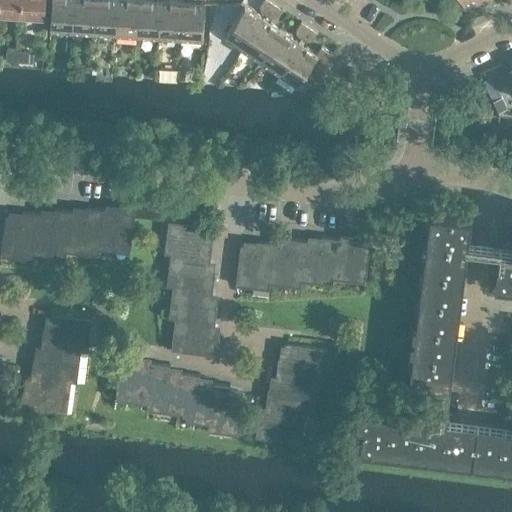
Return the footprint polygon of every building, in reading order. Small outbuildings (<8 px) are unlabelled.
[(22,16),(23,0),(0,0),(0,10),(0,14),(1,15),(2,11),(21,12),(21,16),(22,16)] [(45,0),(23,0),(22,16),(23,16),(24,12),(45,14),(45,0)] [(73,30),(75,0),(53,0),(51,28),(73,30)] [(95,31),(97,0),(75,0),(73,30),(95,31)] [(116,33),(118,0),(97,0),(95,31),(116,33)] [(138,34),(140,0),(118,0),(116,33),(138,34)] [(159,36),(161,0),(140,0),(138,34),(159,36)] [(181,37),(184,1),(175,0),(161,0),(159,36),(181,37)] [(266,13),(274,2),(270,0),(263,0),(260,4),(261,10),(266,13)] [(206,2),(184,1),(181,37),(203,39),(206,2)] [(277,15),(282,7),(274,2),(266,13),(271,16),(277,15)] [(243,48),(264,17),(245,5),(225,35),(243,48)] [(261,60),(282,29),(264,17),(243,48),(261,60)] [(302,37),(309,26),(302,21),(296,28),(297,34),(302,37)] [(317,31),(309,26),(302,37),(307,40),(313,39),(317,31)] [(279,71),(299,41),(282,29),(261,60),(279,71)] [(315,85),(334,58),(336,55),(322,45),(317,53),(299,41),(279,71),(298,84),(303,77),(315,85)] [(19,59),(20,51),(8,50),(7,58),(19,59)] [(32,52),(20,51),(19,59),(31,60),(32,52)] [(502,96),(494,100),(500,113),(509,114),(506,108),(507,108),(502,96)] [(146,217),(148,195),(137,194),(136,205),(135,215),(146,217)] [(156,218),(159,197),(148,195),(146,217),(156,218)] [(167,219),(170,198),(159,197),(156,218),(167,219)] [(178,221),(180,199),(170,198),(167,219),(168,220),(178,221)] [(189,222),(191,201),(180,199),(178,221),(189,222)] [(202,202),(201,202),(191,201),(189,222),(199,223),(202,202)] [(131,245),(135,215),(136,205),(119,203),(118,209),(104,208),(98,247),(114,249),(115,243),(131,245)] [(98,247),(104,208),(87,206),(86,212),(71,210),(66,250),(82,252),(83,245),(98,247)] [(66,250),(71,210),(55,208),(54,214),(39,212),(34,252),(50,254),(51,248),(66,250)] [(34,252),(39,212),(22,210),(21,216),(6,214),(1,255),(18,257),(18,250),(34,252)] [(471,219),(472,219),(472,218),(431,213),(431,215),(434,215),(433,225),(430,225),(428,242),(431,243),(429,253),(426,253),(424,270),(427,271),(426,281),(423,280),(421,297),(421,298),(424,298),(422,308),(419,308),(417,326),(420,326),(419,336),(416,336),(414,354),(417,354),(415,364),(412,364),(410,381),(441,385),(451,387),(451,386),(450,386),(466,257),(468,246),(471,219)] [(189,222),(178,221),(168,220),(166,236),(173,237),(171,252),(211,256),(213,241),(207,240),(209,225),(199,223),(189,222)] [(354,239),(338,237),(333,278),(350,280),(351,273),(366,275),(371,235),(355,233),(354,239)] [(333,278),(338,237),(322,235),(321,242),(306,240),(301,280),(317,282),(318,276),(333,278)] [(301,280),(306,240),(290,238),(289,244),(274,242),(269,282),(285,284),(286,278),(301,280)] [(269,282),(274,242),(258,240),(257,246),(241,244),(236,284),(253,286),(254,280),(269,282)] [(511,246),(500,245),(500,250),(498,261),(495,285),(497,285),(498,282),(508,284),(507,287),(511,287),(511,246)] [(498,261),(500,250),(480,247),(468,246),(466,257),(479,258),(498,261)] [(209,272),(211,256),(171,252),(169,269),(175,269),(173,284),(213,289),(215,273),(209,272)] [(211,305),(213,291),(213,289),(173,284),(171,301),(178,301),(176,317),(216,321),(218,305),(211,305)] [(44,327),(41,343),(81,349),(83,333),(90,334),(92,317),(52,312),(50,328),(44,327)] [(214,337),(216,321),(176,317),(174,333),(180,334),(178,349),(218,354),(220,337),(214,337)] [(327,347),(287,342),(285,358),(279,357),(277,373),(317,378),(318,363),(325,364),(327,347)] [(79,365),(81,349),(41,343),(39,359),(33,358),(31,374),(71,380),(73,364),(79,365)] [(148,402),(153,362),(138,360),(139,354),(122,352),(117,392),(133,394),(132,400),(148,402)] [(0,402),(5,403),(10,363),(0,361),(0,402)] [(178,412),(184,372),(168,370),(169,364),(153,362),(148,402),(163,404),(162,410),(178,412)] [(209,423),(214,383),(199,381),(200,374),(184,372),(178,412),(194,414),(193,420),(209,423)] [(314,395),(317,378),(277,373),(275,388),(268,388),(266,404),(306,409),(308,394),(314,395)] [(69,395),(71,380),(31,374),(29,389),(23,388),(21,405),(61,410),(63,394),(69,395)] [(230,385),(214,383),(209,423),(225,425),(224,431),(240,433),(245,393),(230,391),(230,385)] [(451,387),(441,385),(438,401),(436,417),(446,418),(448,403),(451,387)] [(304,425),(306,409),(266,404),(264,419),(258,418),(256,435),(296,440),(298,424),(304,425)] [(511,426),(446,418),(436,417),(367,408),(359,407),(356,424),(364,425),(361,448),(363,448),(363,445),(373,447),(373,450),(391,452),(391,449),(401,450),(401,453),(418,455),(419,452),(429,454),(429,457),(446,459),(447,456),(457,457),(456,460),(475,463),(475,460),(485,461),(485,464),(502,466),(503,463),(511,464),(511,426)]
